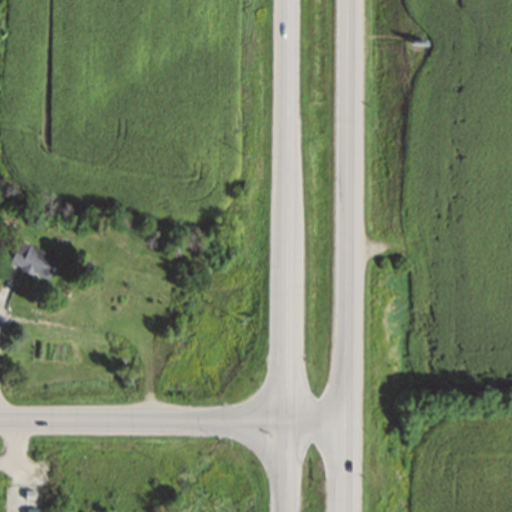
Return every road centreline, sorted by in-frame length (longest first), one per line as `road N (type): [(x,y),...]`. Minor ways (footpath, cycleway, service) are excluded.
road 1 (trunk): [(288,0),(287,511)]
road 2 (trunk): [(347,511),(347,0)]
road 3 (secondary): [(0,420),(348,426)]
